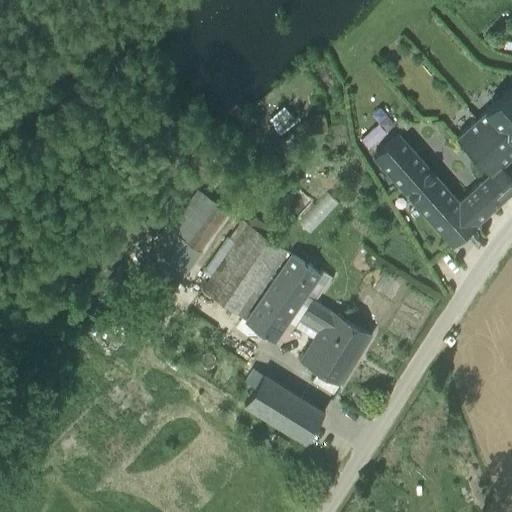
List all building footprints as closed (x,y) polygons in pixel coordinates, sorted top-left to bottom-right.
[(511,87),(511,86),(485,109),(511,139),(511,87)] [(511,173),(503,163),(511,155),(511,139),(485,109),(479,115),(479,114),(455,135),(490,173),(487,175),(506,196),(511,190),(511,173)] [(305,122),(307,132),(328,129),(325,115),(312,117),(313,121),(305,122)] [(452,245),(495,206),(476,185),(459,202),(398,133),(375,154),(373,156),(452,245)] [(495,206),(506,196),(487,175),(476,185),(495,206)] [(195,192),(168,230),(184,241),(212,203),(195,192)] [(184,241),(198,251),(226,213),(212,203),(184,241)] [(338,258),(350,263),(365,228),(353,223),(338,258)] [(242,317),(287,250),(247,224),(202,290),(242,317)] [(145,264),(175,284),(198,251),(184,241),(168,230),(145,264)] [(242,317),(248,321),(293,254),(287,250),(242,317)] [(319,272),(318,272),(293,254),(248,321),(273,339),(286,321),(304,294),(307,289),(319,272)] [(175,284),(145,264),(139,274),(168,294),(175,284)] [(307,289),(318,296),(332,276),(320,269),(318,272),(319,272),(307,289)] [(307,289),(304,294),(313,300),(315,301),(318,296),(307,289)] [(295,327),(313,300),(304,294),(286,321),(295,327)] [(300,360),(341,385),(371,335),(315,301),(313,300),(295,327),(314,338),(300,360)] [(244,404),(305,442),(324,412),(263,374),(244,404)]
